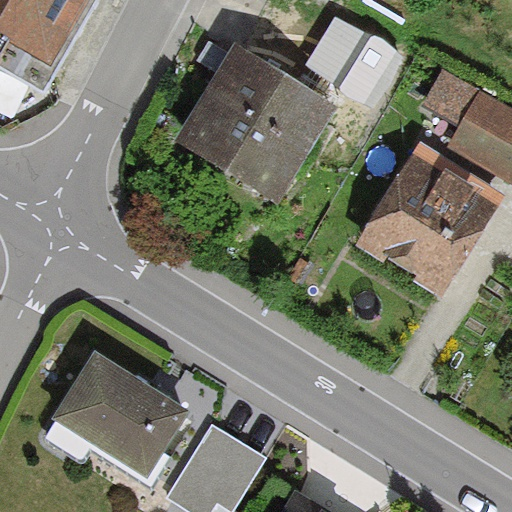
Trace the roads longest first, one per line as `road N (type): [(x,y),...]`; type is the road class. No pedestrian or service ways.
road 1 (tertiary): [(511,511),(49,224)]
road 2 (residential): [(49,224),(159,0)]
road 3 (residential): [(0,354),(49,224)]
